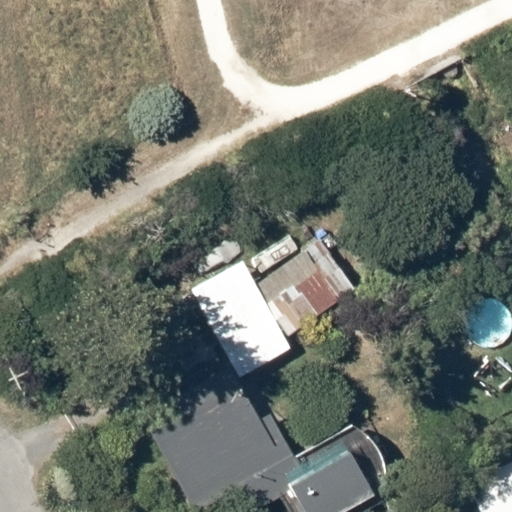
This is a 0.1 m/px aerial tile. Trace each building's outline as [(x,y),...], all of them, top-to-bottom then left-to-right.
[(357,289),(313,219),(255,255),(300,325),(357,289)] [(242,375),(245,373),(294,347),(244,255),(192,283),(232,358),(242,375)] [(242,375),(232,358),(161,400),(172,418),(154,429),(199,506),(250,476),(264,499),(295,481),(305,475),(295,458),(245,373),(242,375)] [(295,481),(313,511),(335,511),(392,479),(359,421),(295,458),(305,475),(295,481)] [(511,511),(511,479),(470,494),(476,511),(511,511)]
